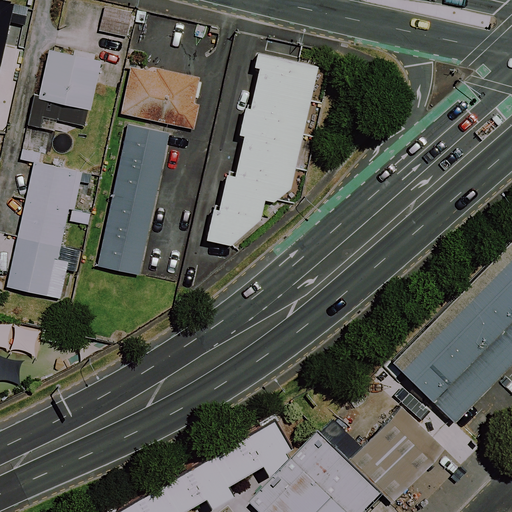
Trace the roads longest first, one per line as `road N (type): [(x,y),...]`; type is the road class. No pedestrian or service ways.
road 1 (secondary): [(511,148),(307,324),(222,385),(0,495)]
road 2 (secondary): [(0,449),(196,339),(296,271),(398,182)]
road 3 (unknown): [(0,230),(46,0)]
road 4 (secondary): [(398,182),(416,66),(378,3)]
road 5 (secondary): [(398,182),(511,82)]
road 6 (secondary): [(511,29),(378,3)]
